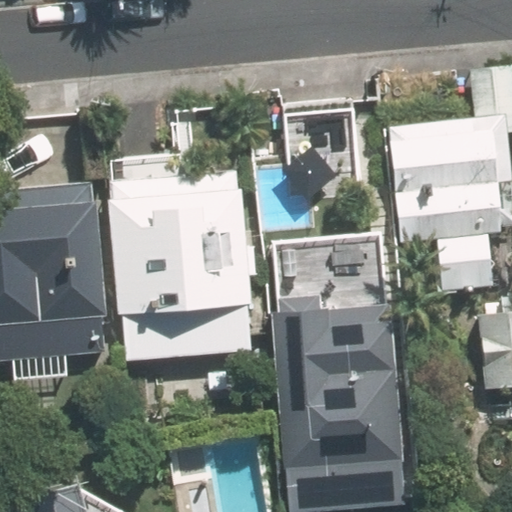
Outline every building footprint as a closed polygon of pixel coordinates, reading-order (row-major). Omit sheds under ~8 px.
[(490,284),(484,237),(499,234),(499,230),(511,228),(511,195),(505,134),(511,132),(511,99),(508,66),(466,71),(472,121),(389,130),(402,246),(436,242),(441,289),(490,284)] [(350,100),(299,103),(307,189),(358,184),(350,100)] [(117,193),(107,195),(121,349),(251,338),(237,182),(227,183),(225,167),(115,177),(117,193)] [(0,189),(0,358),(108,349),(95,207),(87,208),(85,182),(0,189)] [(399,511),(379,232),(266,240),(282,454),(300,453),(304,511),(399,511)] [(511,310),(474,315),(482,388),(511,384),(511,310)] [(71,511),(65,485),(35,492),(33,485),(0,493),(0,511),(71,511)]
